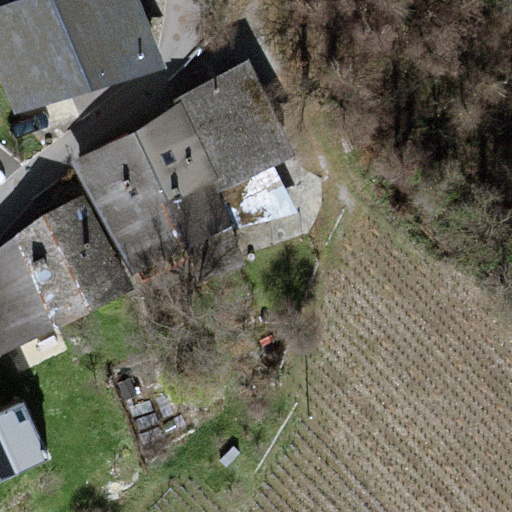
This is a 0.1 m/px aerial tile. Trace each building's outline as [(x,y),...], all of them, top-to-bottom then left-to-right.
[(161,58),(139,0),(0,0),(0,82),(8,104),(161,58)] [(289,145),(246,53),(167,90),(170,96),(177,93),(212,165),(207,169),(212,179),(289,145)] [(212,165),(177,93),(66,154),(124,262),(226,215),(212,179),(207,169),(212,165)] [(125,274),(78,188),(12,227),(0,236),(0,345),(47,316),(125,274)] [(0,471),(46,450),(18,391),(0,396),(0,471)]
